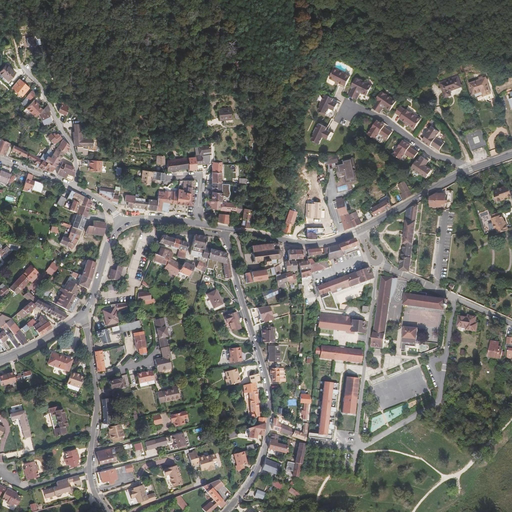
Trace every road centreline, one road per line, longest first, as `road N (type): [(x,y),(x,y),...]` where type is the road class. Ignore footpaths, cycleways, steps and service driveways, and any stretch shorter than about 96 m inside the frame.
road 1 (residential): [(226,228),(270,423),(253,475),(224,511)]
road 2 (track): [(361,69),(365,51),(388,38),(438,44),(508,15)]
road 3 (track): [(361,69),(425,100),(461,144),(470,169)]
road 4 (residential): [(379,262),(511,323)]
road 5 (residential): [(72,186),(70,142),(20,64)]
road 6 (residential): [(466,170),(358,108)]
